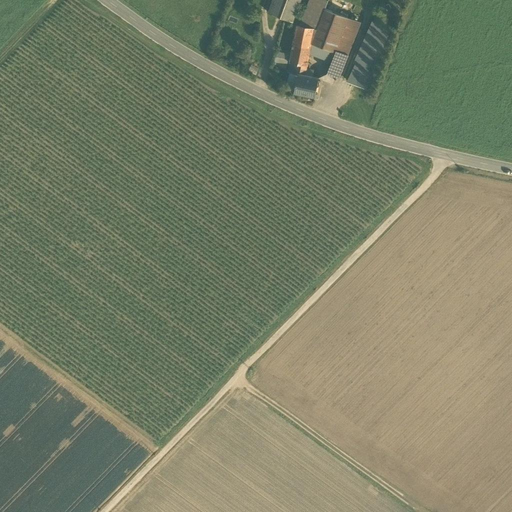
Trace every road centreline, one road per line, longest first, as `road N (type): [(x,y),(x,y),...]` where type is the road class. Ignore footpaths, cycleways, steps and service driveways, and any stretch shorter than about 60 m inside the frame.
road 1 (track): [(117,511),(450,158)]
road 2 (secondary): [(511,170),(366,137),(294,111),(189,57),(109,0)]
road 3 (track): [(240,386),(415,511)]
